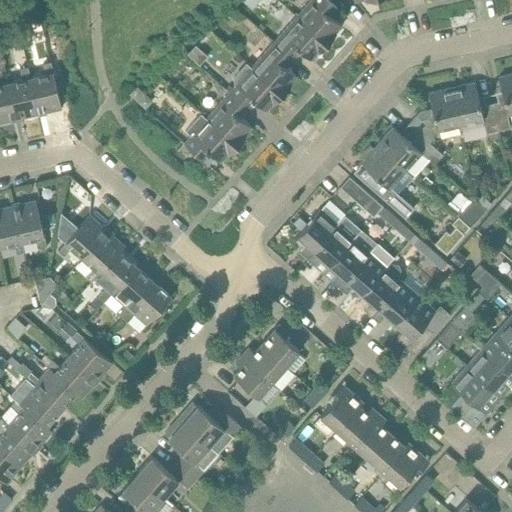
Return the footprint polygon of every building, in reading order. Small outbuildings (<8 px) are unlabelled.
[(268,0),(250,0),(260,9),(268,0)] [(329,0),(310,0),(297,16),(328,44),(336,34),(335,32),(342,25),(331,15),(338,7),(329,0)] [(328,44),(297,16),(274,41),(293,58),(300,50),(311,60),(318,52),(319,53),(328,44)] [(6,36),(0,37),(0,46),(1,50),(9,48),(6,36)] [(286,66),(293,58),(274,41),(251,67),(283,94),(291,85),(290,83),(297,76),(286,66)] [(195,45),(187,54),(200,65),(208,56),(195,45)] [(44,75),(31,78),(39,113),(61,108),(51,61),(41,63),(44,75)] [(232,89),(229,92),(248,109),(255,101),(266,111),(272,103),(274,104),(283,94),(251,67),(246,62),(234,76),(234,84),(235,85),(232,89)] [(17,118),(39,113),(31,78),(29,79),(27,68),(20,70),(22,79),(8,82),(17,118)] [(507,115),(511,113),(511,73),(498,77),(504,100),(492,103),(498,130),(509,127),(507,115)] [(0,122),(17,118),(8,82),(0,84),(0,122)] [(500,138),(498,130),(492,103),(480,106),(475,82),(452,88),(460,125),(483,120),(488,140),(500,138)] [(137,101),(145,93),(137,86),(130,94),(137,101)] [(437,130),(460,125),(452,88),(428,93),(435,121),(425,123),(416,115),(408,124),(419,134),(428,142),(437,132),(437,130)] [(241,117),(248,109),(229,92),(206,118),(238,145),(246,136),(245,134),(251,127),(241,117)] [(145,93),(137,101),(145,109),(152,101),(145,93)] [(238,145),(206,118),(184,143),(203,160),(204,159),(203,159),(209,152),(221,161),(227,154),(229,155),(238,145)] [(393,126),(377,144),(414,176),(430,159),(434,163),(442,154),(428,142),(419,134),(411,143),(393,126)] [(414,177),(414,176),(377,144),(361,162),(379,178),(371,188),(405,217),(413,208),(397,194),(402,190),(402,186),(401,182),(399,180),(407,171),(414,177)] [(361,205),(370,195),(349,176),(340,186),(361,205)] [(74,180),(67,187),(76,196),(83,189),(74,180)] [(472,185),(465,190),(471,197),(476,194),(473,185),(472,185)] [(370,195),(361,205),(373,216),(376,212),(382,205),(370,195)] [(482,195),(477,201),(486,209),(491,203),(482,195)] [(504,197),(489,213),(500,222),(504,217),(501,213),(511,202),(504,197)] [(36,200),(14,205),(22,242),(37,238),(40,249),(47,247),(36,200)] [(25,252),(22,242),(14,205),(0,208),(0,246),(16,243),(18,253),(25,252)] [(382,205),(376,212),(392,226),(398,220),(382,205)] [(306,258),(337,224),(320,209),(308,223),(302,229),(295,238),(296,239),(296,238),(305,245),(299,252),(306,258)] [(505,227),(500,222),(489,213),(481,223),(496,237),(505,227)] [(71,246),(83,257),(107,230),(89,215),(59,249),(64,254),(71,246)] [(300,216),(294,222),(302,229),(308,223),(300,216)] [(446,253),(470,226),(459,216),(452,224),(456,227),(450,233),(446,230),(435,243),(446,253)] [(409,240),(414,234),(398,220),(392,226),(409,240)] [(337,224),(306,258),(314,265),(320,259),(328,266),(353,238),(337,224)] [(107,230),(83,257),(93,266),(86,273),(92,278),(94,276),(96,278),(120,251),(124,245),(107,230)] [(425,255),(431,248),(414,234),(409,240),(425,255)] [(353,238),(328,266),(337,274),(331,280),(339,287),(370,252),(353,238)] [(431,248),(425,255),(441,269),(447,262),(431,248)] [(112,292),(113,293),(137,266),(120,251),(96,278),(106,287),(99,295),(105,300),(112,292)] [(461,268),(468,261),(457,251),(450,258),(461,268)] [(370,252),(339,287),(346,294),(352,287),(361,295),(386,266),(370,252)] [(386,266),(361,295),(369,303),(364,309),(371,316),(402,281),(398,277),(400,275),(401,272),(401,269),(400,266),(399,265),(398,264),(395,264),(391,264),(389,266),(387,268),(386,266)] [(27,265),(19,267),(23,282),(30,280),(27,265)] [(137,266),(113,293),(123,303),(116,311),(122,317),(154,281),(137,266)] [(486,297),(501,281),(493,274),(492,275),(486,270),(474,283),(478,286),(476,288),(486,297)] [(48,276),(36,279),(39,292),(41,304),(50,294),(58,285),(48,276)] [(171,296),(154,281),(122,317),(127,322),(135,314),(146,324),(171,296)] [(384,316),(393,323),(418,295),(402,281),(371,316),(379,322),(384,316)] [(435,310),(418,295),(393,323),(402,331),(396,338),(414,354),(450,314),(439,304),(435,310)] [(464,306),(470,311),(479,301),(473,295),(464,306)] [(477,317),(470,311),(464,306),(450,322),(460,331),(463,334),(477,317)] [(13,320),(7,328),(18,337),(27,328),(16,318),(13,320)] [(511,319),(510,318),(496,333),(511,348),(511,319)] [(67,322),(62,328),(72,337),(77,331),(67,322)] [(447,346),(460,331),(450,322),(437,337),(447,346)] [(278,324),(263,341),(288,363),(299,350),(285,337),(289,333),(278,324)] [(69,355),(97,380),(112,362),(77,331),(72,337),(71,337),(78,344),(69,355)] [(511,348),(496,333),(481,350),(511,377),(511,348)] [(429,366),(447,346),(437,337),(419,357),(429,366)] [(288,363),(263,341),(254,351),(249,347),(243,353),(273,380),(288,363)] [(126,349),(120,356),(128,363),(134,356),(126,349)] [(511,384),(511,377),(481,350),(467,366),(495,391),(503,382),(509,388),(511,384)] [(258,397),(273,380),(243,353),(235,362),(241,367),(233,375),(258,397)] [(50,367),(49,368),(76,392),(81,397),(97,380),(69,355),(60,365),(53,358),(47,365),(50,367)] [(487,400),(495,391),(467,366),(451,382),(462,392),(449,406),(473,428),(493,405),(487,400)] [(76,392),(49,368),(41,377),(32,369),(25,377),(61,409),(76,392)] [(47,426),(61,409),(25,377),(21,381),(30,389),(19,401),(47,426)] [(321,380),(312,389),(320,397),(329,387),(321,380)] [(336,429),(361,401),(341,383),(332,393),(336,397),(320,415),(336,429)] [(312,406),(320,397),(312,389),(304,398),(312,406)] [(18,413),(8,423),(36,448),(52,431),(47,426),(19,401),(16,399),(10,406),(18,413)] [(361,401),(336,429),(352,443),(379,413),(371,406),(366,411),(360,406),(363,402),(361,401)] [(198,404),(183,421),(210,445),(225,428),(233,436),(242,426),(223,409),(221,411),(222,412),(215,419),(198,404)] [(367,457),(390,432),(382,425),(386,420),(379,413),(352,443),(367,457)] [(196,461),(210,445),(183,421),(182,422),(178,418),(164,433),(169,437),(168,438),(184,452),(177,462),(195,478),(204,468),(196,461)] [(277,427),(286,435),(295,426),(286,418),(277,427)] [(0,446),(21,465),(36,448),(8,423),(0,432),(0,446)] [(380,475),(384,471),(409,442),(408,442),(404,445),(390,432),(367,457),(376,465),(373,468),(380,475)] [(288,446),(297,454),(305,445),(296,437),(288,446)] [(409,442),(384,471),(400,485),(416,467),(420,471),(429,461),(409,442)] [(264,461),(272,452),(263,444),(255,453),(264,461)] [(307,462),(314,453),(305,445),(297,454),(307,462)] [(21,465),(0,446),(0,477),(6,483),(21,465)] [(324,462),(314,453),(307,462),(316,471),(324,462)] [(187,487),(195,478),(177,462),(168,471),(152,456),(137,473),(164,496),(165,495),(179,479),(187,487)] [(337,490),(345,481),(336,472),(328,481),(337,490)] [(139,504),(131,511),(165,511),(174,503),(165,495),(164,496),(137,473),(122,490),(139,504)] [(421,480),(429,487),(434,481),(427,474),(421,480)] [(421,480),(407,496),(415,503),(429,487),(421,480)] [(355,489),(345,481),(337,490),(347,498),(355,489)] [(0,494),(0,511),(12,499),(3,491),(0,494)] [(362,511),(364,511),(372,504),(362,495),(354,504),(362,511)] [(407,496),(393,511),(406,511),(415,503),(407,496)] [(467,499),(456,511),(457,511),(490,511),(485,507),(481,511),(467,499)]
